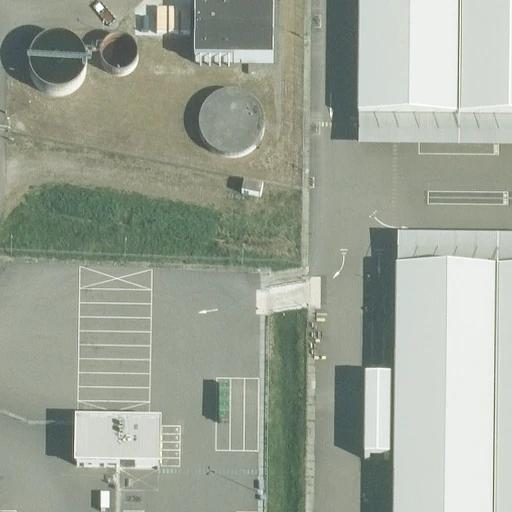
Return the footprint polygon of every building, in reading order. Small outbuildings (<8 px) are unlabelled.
[(511,130),(511,0),(357,0),(356,130),(511,130)] [(266,61),(267,2),(187,1),(186,60),(266,61)] [(106,50),(105,52),(104,56),(104,59),(104,62),(105,66),(106,69),(109,71),(111,74),(114,75),(118,76),(121,76),(124,75),(127,74),(130,72),(132,71),(134,68),(136,65),(136,62),(137,59),(136,56),(135,53),(134,50),(132,48),(129,45),(127,44),(124,43),(120,43),(117,43),(114,44),(111,45),(109,47),(106,50)] [(78,79),(79,71),(79,66),(77,61),(73,54),(66,49),(61,47),(57,46),(53,46),(47,48),(39,52),(35,56),(33,61),(31,65),(31,70),(31,74),(32,79),(34,82),(37,87),(41,90),(45,93),(49,94),(54,95),(59,95),(64,93),(69,90),(72,88),(75,85),(78,79)] [(260,134),(260,128),(260,124),(258,118),(256,113),(253,108),(248,104),(243,101),(239,99),(231,98),(224,98),(219,100),(214,102),(210,105),(206,110),(202,115),(200,121),(199,128),(200,134),(201,140),(204,145),(208,149),(212,153),(217,156),(225,158),(229,159),(234,158),(242,156),(247,153),(251,150),(255,146),(258,140),(260,134)] [(511,511),(511,283),(397,283),(397,511),(511,511)] [(71,467),(157,468),(158,422),(72,421),(71,467)]
